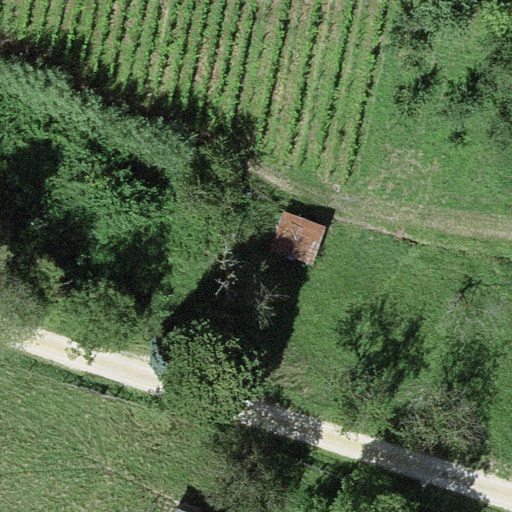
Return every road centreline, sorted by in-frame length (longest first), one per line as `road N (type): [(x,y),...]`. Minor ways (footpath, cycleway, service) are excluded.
road 1 (track): [(0,79),(255,191),(511,249)]
road 2 (track): [(0,331),(511,506)]
